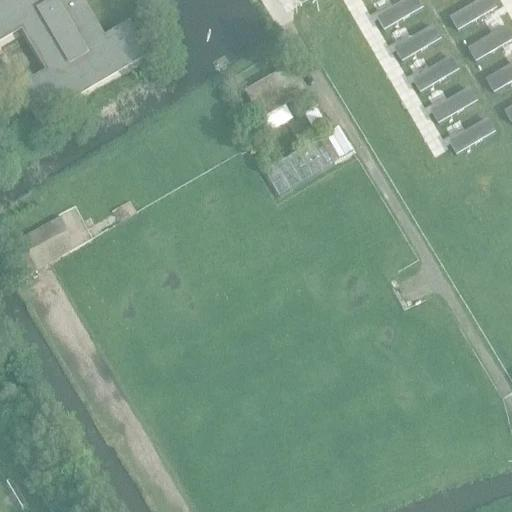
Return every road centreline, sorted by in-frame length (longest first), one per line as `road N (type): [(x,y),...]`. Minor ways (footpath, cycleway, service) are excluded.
road 1 (track): [(511,398),(275,2)]
road 2 (residential): [(348,0),(436,148)]
